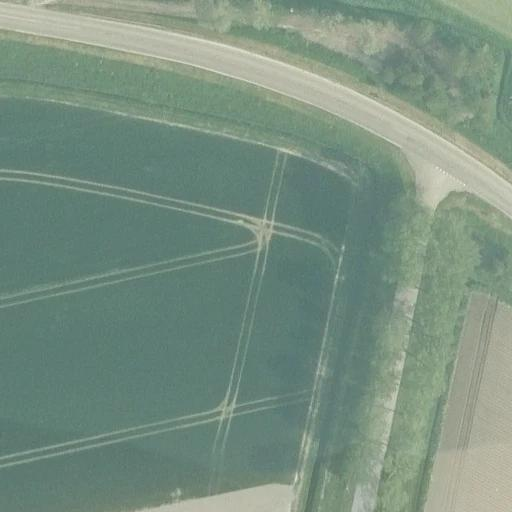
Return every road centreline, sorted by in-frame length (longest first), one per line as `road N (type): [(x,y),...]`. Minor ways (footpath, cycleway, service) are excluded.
road 1 (secondary): [(437,153),(312,89),(239,64),(0,15)]
road 2 (unclassified): [(361,511),(437,153)]
